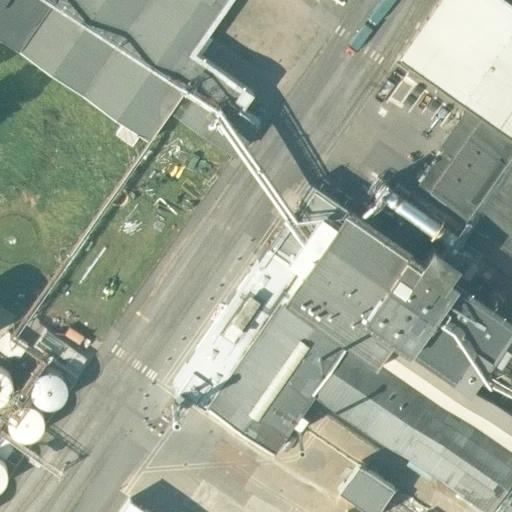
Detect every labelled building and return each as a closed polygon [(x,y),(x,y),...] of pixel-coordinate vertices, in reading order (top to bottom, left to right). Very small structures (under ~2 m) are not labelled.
[(0,0),(0,30),(148,133),(168,104),(236,152),(261,115),(243,104),(254,88),(242,80),(195,47),(226,0),(0,0)] [(305,268),(216,395),(294,449),(323,407),(475,511),(499,511),(511,493),(511,409),(485,390),(500,368),(511,376),(511,0),(440,0),(403,53),(478,104),(424,183),(511,243),(511,306),(470,278),(479,265),(450,245),(436,265),(317,182),(273,246),(305,268)] [(0,295),(0,334),(15,334),(15,295),(0,295)] [(50,325),(45,332),(62,345),(59,348),(81,365),(88,355),(50,325)] [(24,361),(0,362),(0,396),(25,395),(24,361)] [(46,372),(57,399),(85,388),(74,361),(46,372)] [(46,395),(19,414),(35,436),(62,417),(46,395)] [(0,451),(0,478),(4,484),(22,472),(6,448),(0,451)] [(451,511),(434,501),(427,511),(419,511),(399,499),(406,488),(361,461),(343,491),(378,511),(391,511),(393,510),(396,511),(451,511)] [(170,511),(130,486),(112,511),(170,511)]
